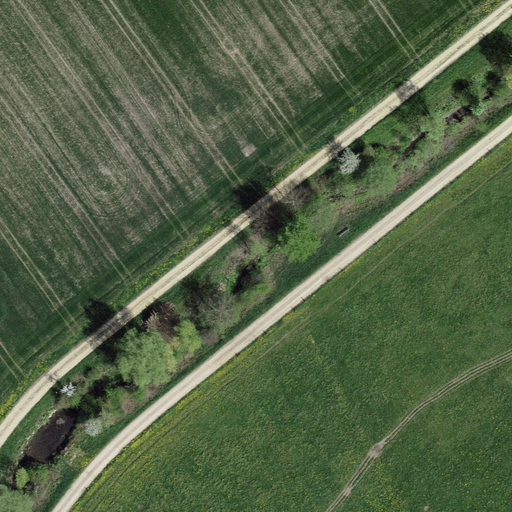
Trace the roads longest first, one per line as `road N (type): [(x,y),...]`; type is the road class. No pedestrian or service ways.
road 1 (track): [(0,437),(34,389),(511,5)]
road 2 (track): [(59,511),(161,405),(511,122)]
